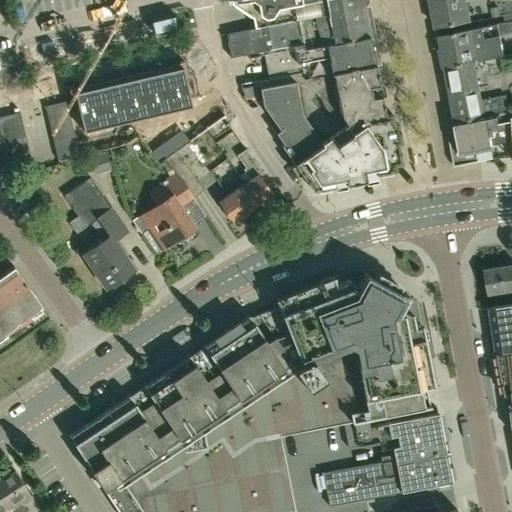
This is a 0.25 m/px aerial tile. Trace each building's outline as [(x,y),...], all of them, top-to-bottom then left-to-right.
[(234,0),(232,1),(232,0),(231,0),(232,5),(245,13),(246,12),(253,16),(255,29),(363,7),(367,2),(366,0),(234,0)] [(511,0),(430,0),(436,27),(511,12),(511,0)] [(305,50),(369,36),(363,7),(255,29),(226,35),(229,56),(263,50),(263,52),(304,44),(305,50)] [(511,109),(511,52),(505,54),(501,33),(510,32),(511,31),(511,21),(508,22),(508,21),(438,34),(445,66),(446,66),(457,120),(498,112),(511,109)] [(304,79),(374,65),(369,36),(305,50),(304,44),(263,52),(268,78),(259,79),(259,80),(302,71),(304,79)] [(191,105),(181,65),(73,91),(83,130),(191,105)] [(270,114),(380,94),(374,65),(304,79),(302,71),(259,80),(264,105),(270,114)] [(244,99),(257,97),(255,87),(242,89),(244,99)] [(380,94),(270,114),(271,116),(267,120),(283,144),(281,145),(312,190),(365,180),(364,176),(395,169),(394,164),(401,162),(397,142),(400,142),(396,122),(393,122),(391,113),(384,114),(380,94)] [(47,118),(68,113),(66,102),(45,107),(47,118)] [(511,109),(498,112),(500,122),(511,120),(511,145),(511,109)] [(481,158),(511,155),(511,145),(511,120),(500,122),(498,112),(457,120),(454,120),(457,135),(449,137),(454,159),(461,164),(481,160),(481,158)] [(0,129),(23,124),(20,113),(0,118),(0,129)] [(50,129),(71,124),(68,113),(47,118),(50,129)] [(0,137),(1,141),(25,135),(23,124),(0,129),(0,137)] [(52,139),(74,134),(71,124),(50,129),(52,139)] [(54,150),(76,144),(74,134),(52,139),(54,150)] [(3,152),(28,145),(25,135),(1,141),(3,152)] [(57,161),(80,156),(76,144),(54,150),(57,161)] [(6,162),(30,156),(28,145),(3,152),(6,162)] [(230,223),(258,204),(260,207),(270,200),(268,197),(271,195),(258,175),(261,173),(245,150),(236,156),(245,168),(242,170),(250,181),(217,203),(230,223)] [(165,159),(192,199),(203,190),(175,152),(165,159)] [(30,156),(6,162),(9,173),(33,167),(30,156)] [(192,199),(165,159),(159,163),(160,166),(161,165),(170,177),(148,193),(157,206),(137,220),(160,253),(194,230),(179,208),(192,199)] [(107,289),(134,271),(114,241),(127,232),(91,179),(65,197),(78,215),(68,222),(76,233),(85,226),(86,227),(91,224),(103,241),(83,254),(107,289)] [(388,247),(402,246),(401,230),(387,230),(388,247)] [(511,265),(486,270),(490,294),(511,290),(511,265)] [(0,336),(42,308),(13,267),(0,276),(0,336)] [(129,395),(111,407),(83,425),(68,435),(75,446),(91,469),(90,470),(103,489),(119,478),(141,511),(296,511),(281,435),(343,423),(348,447),(373,442),(368,418),(430,406),(426,387),(434,386),(421,324),(414,326),(412,313),(410,313),(410,314),(401,309),(404,303),(408,297),(364,273),(361,279),(358,285),(349,280),(348,278),(336,283),(334,276),(275,299),(278,306),(250,317),(249,315),(219,335),(203,346),(204,347),(190,357),(189,355),(143,386),(144,387),(130,397),(129,395)] [(511,350),(511,303),(489,307),(497,352),(511,350)] [(511,350),(497,352),(505,395),(511,393),(511,403),(510,404),(511,419),(511,350)] [(452,484),(438,414),(376,426),(379,444),(380,450),(392,447),(393,455),(380,458),(381,463),(322,474),(329,507),(387,496),(387,495),(452,484)] [(0,481),(0,492),(12,511),(26,511),(22,505),(31,499),(14,472),(0,481)] [(12,511),(0,492),(0,511),(12,511)]
